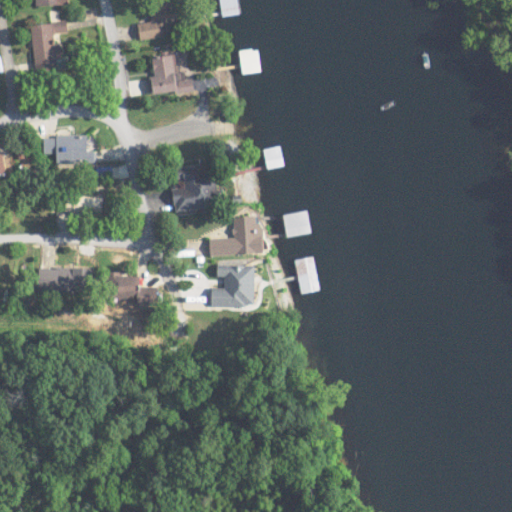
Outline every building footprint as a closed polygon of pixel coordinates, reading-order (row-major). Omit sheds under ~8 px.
[(143,39),(176,35),(173,11),(153,13),(154,21),(141,22),(143,39)] [(33,25),(39,72),(62,69),(60,60),(68,59),(67,48),(59,48),(58,33),(70,32),(69,20),(33,25)] [(155,56),(157,77),(153,77),(154,95),(198,91),(196,78),(182,79),(180,54),(155,56)] [(60,162),(98,161),(98,150),(92,150),(92,135),(46,136),(47,154),(60,153),(60,162)] [(0,174),(12,172),(8,150),(0,151),(0,174)] [(177,212),(229,206),(227,188),(221,189),(219,169),(202,170),(203,174),(187,176),(189,188),(174,189),(177,212)] [(212,255),(272,253),(271,223),(264,223),(263,216),(236,218),(237,237),(211,238),(212,255)] [(215,305),(260,306),(261,266),(221,265),(221,277),(227,277),(227,287),(215,287),(215,305)] [(94,287),(95,268),(46,267),(45,286),(94,287)] [(146,275),(124,276),(124,271),(115,271),(115,281),(120,281),(120,293),(146,293),(146,275)]
